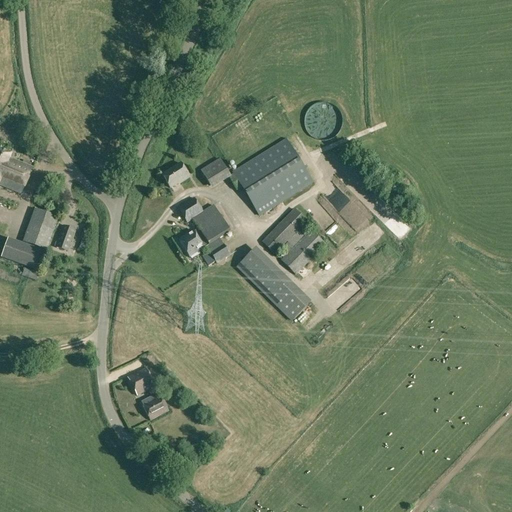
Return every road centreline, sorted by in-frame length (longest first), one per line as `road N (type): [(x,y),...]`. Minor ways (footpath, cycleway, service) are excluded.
road 1 (unclassified): [(204,511),(144,461),(105,397),(102,342),(119,205)]
road 2 (unclassified): [(119,205),(64,162),(38,114),(21,0)]
road 3 (unclassified): [(119,205),(203,0)]
